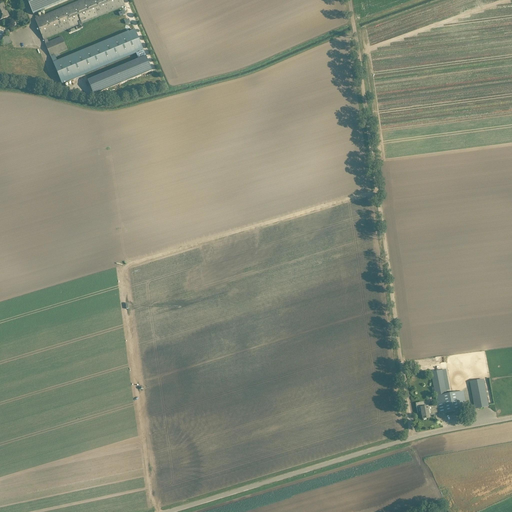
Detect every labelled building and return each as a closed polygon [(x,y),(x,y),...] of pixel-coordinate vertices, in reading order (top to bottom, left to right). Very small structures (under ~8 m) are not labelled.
[(26,0),(33,15),(69,0),(26,0)] [(121,0),(81,0),(36,16),(59,83),(136,56),(138,61),(86,79),(92,94),(143,76),(143,77),(151,74),(136,31),(56,59),(55,56),(67,51),(62,37),(48,41),(47,38),(69,30),(69,33),(83,28),(81,23),(125,7),(121,0)] [(9,16),(3,4),(0,5),(0,18),(1,20),(9,16)] [(431,373),(437,405),(438,411),(439,414),(466,409),(463,392),(447,395),(442,371),(431,373)] [(470,382),(475,409),(488,407),(483,380),(470,382)] [(423,420),(430,418),(429,413),(438,411),(437,405),(428,407),(424,407),(423,403),(416,404),(417,409),(421,408),(423,420)]
